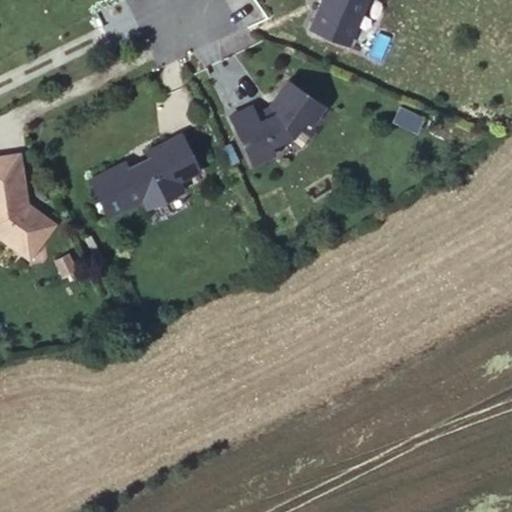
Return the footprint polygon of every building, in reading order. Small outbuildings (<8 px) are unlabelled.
[(318,0),(310,19),(349,35),(363,0),(318,0)] [(231,104),(252,154),(273,144),(270,136),(293,123),(304,109),(310,114),(324,97),(288,69),(279,83),(285,87),(274,104),(258,110),(250,95),(231,104)] [(88,168),(108,206),(143,189),(147,199),(183,181),(178,171),(173,160),(195,149),(182,123),(146,141),(150,151),(129,161),(125,151),(88,168)] [(17,142),(0,144),(0,228),(27,249),(53,214),(33,199),(31,202),(22,196),(24,194),(17,142)] [(173,160),(178,171),(200,160),(195,149),(173,160)]
